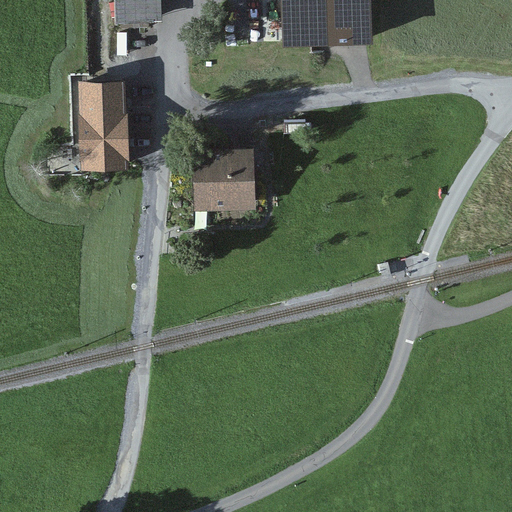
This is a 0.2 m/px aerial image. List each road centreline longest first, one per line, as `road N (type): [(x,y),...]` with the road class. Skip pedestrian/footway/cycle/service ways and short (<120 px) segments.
road 1 (track): [(511,92),(450,84),(170,116),(126,477),(113,511)]
road 2 (residential): [(424,270),(383,403),(322,455),(210,511)]
road 3 (unclassified): [(511,108),(449,203),(424,270)]
